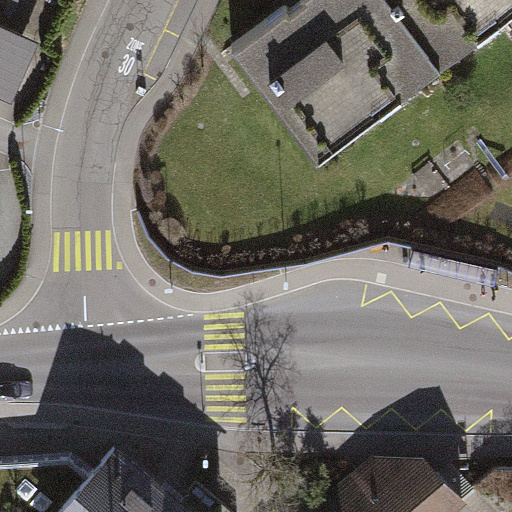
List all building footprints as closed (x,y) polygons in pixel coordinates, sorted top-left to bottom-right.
[(0,0),(0,10),(47,32),(60,0),(0,0)] [(511,0),(272,0),(223,37),(314,157),(511,7),(511,0)] [(0,94),(14,100),(41,38),(0,20),(0,94)] [(414,250),(410,268),(495,288),(499,271),(414,250)] [(202,511),(113,436),(48,511),(202,511)] [(455,511),(468,501),(423,450),(373,453),(315,502),(323,511),(455,511)]
